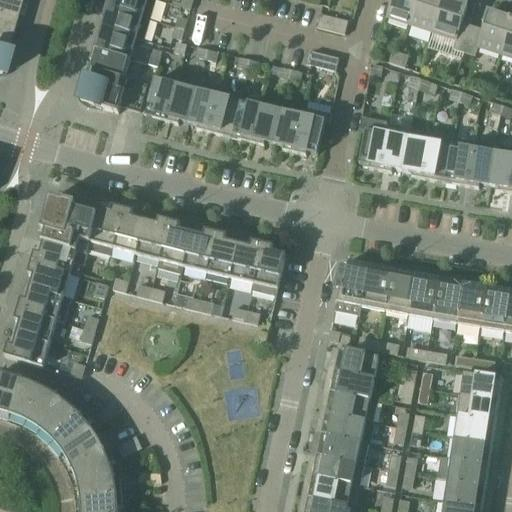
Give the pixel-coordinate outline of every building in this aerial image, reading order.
[(18,0),(0,0),(0,19),(16,24),(22,1),(18,0)] [(108,0),(105,10),(150,23),(156,2),(148,0),(108,0)] [(392,0),(386,20),(410,28),(418,0),(392,0)] [(418,0),(410,28),(433,35),(443,0),(443,1),(441,0),(418,0)] [(453,52),(464,55),(472,29),(471,32),(461,29),(467,9),(453,4),(454,3),(445,0),(443,0),(433,35),(456,43),(453,52)] [(106,22),(103,32),(136,41),(144,44),(150,23),(105,10),(102,21),(106,22)] [(478,50),(501,57),(511,23),(511,21),(503,19),(503,20),(489,15),(482,36),(472,33),(473,29),(472,29),(464,55),(475,59),(478,50)] [(317,31),(345,38),(348,24),(320,17),(317,31)] [(0,19),(0,44),(9,47),(16,24),(0,19)] [(178,20),(175,30),(185,33),(187,23),(178,20)] [(511,23),(501,57),(511,60),(511,23)] [(185,33),(175,30),(172,40),(182,43),(185,33)] [(97,40),(93,52),(130,62),(136,41),(103,32),(100,41),(97,40)] [(0,67),(3,68),(9,47),(0,44),(0,67)] [(174,55),(185,58),(187,48),(177,46),(174,55)] [(196,60),(206,63),(208,53),(198,51),(196,60)] [(94,64),(91,73),(124,83),(124,82),(130,62),(93,52),(90,63),(94,64)] [(208,53),(206,63),(216,65),(218,56),(208,53)] [(388,65),(396,68),(400,56),(392,53),(388,65)] [(308,68),(336,75),(339,61),(311,54),(308,68)] [(400,56),(396,68),(405,71),(409,59),(400,56)] [(151,57),(149,67),(158,70),(161,60),(151,57)] [(237,70),(248,73),(250,63),(240,61),(237,70)] [(250,63),(248,73),(257,75),(260,66),(250,63)] [(371,68),(370,78),(380,79),(382,70),(371,68)] [(279,80),(289,83),(292,73),(281,71),(279,80)] [(124,83),(91,73),(85,94),(88,95),(90,106),(90,108),(118,116),(120,109),(140,115),(147,88),(124,82),(124,83)] [(292,73),(289,83),(299,85),(302,76),(292,73)] [(408,89),(418,92),(421,83),(411,79),(408,89)] [(156,122),(167,125),(177,88),(155,82),(146,116),(157,119),(156,122)] [(179,125),(189,127),(200,86),(187,82),(182,85),(178,84),(177,88),(167,125),(179,128),(179,125)] [(421,83),(418,92),(428,95),(431,86),(421,83)] [(198,133),(209,136),(221,91),(200,86),(189,127),(199,129),(198,133)] [(209,136),(230,141),(242,97),(221,91),(209,136)] [(449,102),(459,105),(462,96),(452,93),(449,102)] [(462,96),(459,105),(469,108),(472,99),(462,96)] [(230,141),(253,146),(261,109),(263,102),(242,97),(230,141)] [(490,115),(500,119),(503,109),(493,106),(490,115)] [(303,119),(295,156),(306,159),(307,155),(318,157),(325,126),(329,127),(332,113),(306,107),(303,119)] [(265,145),(275,148),(282,114),(261,109),(253,146),(264,149),(265,145)] [(511,112),(503,109),(500,119),(510,122),(511,115),(511,112)] [(283,153),(295,156),(303,119),(282,114),(275,148),(284,150),(283,153)] [(369,172),(380,174),(389,129),(385,128),(385,126),(362,121),(359,138),(364,139),(359,166),(369,168),(369,172)] [(392,173),(402,174),(410,133),(389,129),(380,174),(392,176),(392,173)] [(411,180),(423,182),(431,137),(410,133),(402,174),(412,176),(411,180)] [(423,182),(445,186),(453,141),(431,137),(423,182)] [(445,186),(467,190),(474,145),(453,141),(445,186)] [(479,188),(489,190),(496,148),(474,145),(467,190),(479,192),(479,188)] [(498,195),(510,196),(511,183),(511,150),(496,148),(489,190),(499,191),(498,195)] [(42,244),(76,254),(88,257),(89,253),(91,246),(90,245),(99,212),(98,212),(97,214),(51,201),(42,233),(47,234),(44,244),(42,244)] [(111,215),(99,212),(90,245),(91,246),(89,253),(111,259),(113,251),(123,213),(112,210),(112,211),(111,215)] [(134,216),(123,213),(113,251),(136,257),(145,224),(132,221),(133,217),(134,217),(134,216)] [(158,227),(145,224),(136,257),(160,263),(170,225),(159,222),(159,223),(158,227)] [(180,228),(170,225),(160,263),(158,271),(182,276),(183,269),(192,236),(179,233),(180,229),(180,228)] [(204,239),(192,236),(183,269),(207,275),(216,236),(205,234),(205,235),(204,239)] [(227,239),(216,236),(207,275),(231,280),(238,247),(226,244),(227,240),(227,239)] [(35,256),(31,266),(70,278),(73,266),(76,254),(42,244),(42,245),(43,246),(40,258),(36,256),(35,256)] [(251,250),(238,247),(231,280),(254,286),(263,247),(252,245),(252,246),(251,250)] [(274,250),(263,247),(254,286),(252,294),(276,300),(278,292),(286,258),(272,255),(273,251),(274,251),(274,250)] [(76,254),(73,266),(84,269),(88,257),(76,254)] [(337,304),(361,309),(369,270),(345,265),(344,270),(342,270),(338,290),(340,291),(337,304)] [(34,278),(30,291),(63,301),(70,278),(31,266),(28,277),(30,278),(30,277),(34,278)] [(361,309),(385,314),(393,275),(369,270),(361,309)] [(385,314),(409,318),(416,279),(393,275),(385,314)] [(409,318),(433,323),(440,283),(416,279),(409,318)] [(116,282),(113,293),(126,296),(129,285),(116,282)] [(433,323),(457,327),(463,287),(440,283),(433,323)] [(96,299),(105,302),(108,289),(99,286),(96,299)] [(457,327),(481,331),(487,291),(463,287),(457,327)] [(137,299),(149,302),(152,291),(140,288),(137,299)] [(21,302),(18,313),(57,324),(64,326),(71,303),(63,301),(30,291),(26,304),(22,303),(22,302),(21,302)] [(152,291),(149,302),(162,306),(165,294),(152,291)] [(487,332),(505,334),(511,295),(487,291),(481,331),(487,332)] [(185,311),(198,314),(201,303),(188,300),(185,311)] [(201,303),(198,314),(211,317),(213,306),(201,303)] [(232,322),(245,325),(247,314),(234,311),(232,322)] [(20,325),(17,337),(50,347),(57,324),(18,313),(15,323),(16,324),(16,323),(20,325)] [(247,314),(245,325),(258,328),(260,317),(247,314)] [(88,319),(84,332),(95,335),(99,322),(88,319)] [(95,335),(84,332),(80,344),(92,348),(95,335)] [(257,333),(254,346),(265,349),(268,336),(257,333)] [(329,343),(345,347),(347,338),(331,334),(329,343)] [(50,347),(17,337),(13,350),(9,349),(9,348),(8,348),(5,359),(43,371),(50,347)] [(361,350),(377,354),(379,344),(363,341),(361,350)] [(379,344),(377,354),(394,357),(395,348),(379,344)] [(409,360),(426,363),(427,354),(411,351),(409,360)] [(333,360),(330,373),(374,382),(379,360),(340,352),(339,355),(338,361),(333,360)] [(427,354),(426,363),(442,366),(444,357),(427,354)] [(458,369),(474,371),(476,362),(459,359),(458,369)] [(476,362),(474,371),(491,374),(492,364),(476,362)] [(71,378),(82,382),(85,369),(74,366),(71,378)] [(0,412),(11,415),(20,383),(13,380),(14,376),(1,372),(0,375),(0,412)] [(328,381),(325,394),(370,403),(374,382),(330,373),(335,375),(334,382),(328,381)] [(406,375),(403,388),(414,390),(416,377),(406,375)] [(503,382),(464,376),(460,398),(505,404),(507,391),(502,391),(503,382)] [(422,378),(420,391),(430,393),(433,380),(422,378)] [(11,415),(27,422),(44,387),(31,381),(28,385),(20,383),(11,415)] [(27,422),(41,430),(61,403),(54,398),(57,393),(44,387),(27,422)] [(414,390),(403,388),(401,401),(412,403),(414,390)] [(430,393),(420,391),(418,404),(428,406),(430,393)] [(324,402),(321,415),(365,424),(373,426),(377,405),(370,403),(325,394),(325,395),(331,396),(329,403),(324,402)] [(505,404),(460,398),(457,419),(502,426),(504,413),(499,412),(500,404),(505,405),(505,404)] [(41,430),(54,441),(82,414),(71,404),(68,408),(61,403),(41,430)] [(54,441),(65,454),(93,434),(88,428),(92,424),(82,414),(54,441)] [(319,423),(316,436),(361,445),(365,424),(321,415),(321,416),(326,417),(325,424),(319,423)] [(398,418),(396,431),(406,432),(409,420),(398,418)] [(502,426),(457,419),(454,440),(498,447),(500,434),(495,433),(496,426),(502,427),(502,426)] [(415,421),(412,434),(423,435),(425,423),(415,421)] [(406,432),(396,431),(393,443),(404,445),(406,432)] [(65,454),(74,469),(109,452),(102,439),(98,441),(93,434),(65,454)] [(423,435),(412,434),(410,446),(420,448),(423,435)] [(315,444),(312,457),(364,468),(369,447),(361,445),(316,436),(316,437),(322,438),(320,446),(315,444)] [(498,447),(454,440),(450,462),(495,469),(497,456),(492,455),(493,447),(498,448),(498,447)] [(74,469),(80,485),(113,475),(110,467),(115,465),(109,452),(74,469)] [(310,465),(307,478),(360,489),(364,468),(312,457),(312,458),(317,459),(316,467),(310,465)] [(390,460),(388,473),(399,475),(401,462),(390,460)] [(495,469),(450,462),(447,483),(492,490),(494,477),(489,476),(490,468),(495,469)] [(407,463),(405,476),(415,478),(417,465),(407,463)] [(399,475),(388,473),(386,486),(396,488),(399,475)] [(80,485),(84,501),(122,497),(120,482),(115,483),(113,475),(80,485)] [(415,478),(405,476),(402,489),(413,491),(415,478)] [(306,487),(303,499),(347,509),(355,510),(360,489),(307,478),(307,479),(313,480),(311,488),(306,487)] [(492,490),(447,483),(444,504),(489,511),(491,498),(485,497),(487,490),(492,491),(492,490)] [(84,501),(84,511),(118,511),(119,511),(124,511),(122,497),(84,501)] [(301,508),(300,511),(346,511),(347,509),(303,499),(303,500),(308,501),(307,509),(301,508)] [(382,503),(380,511),(391,511),(393,505),(382,503)]
